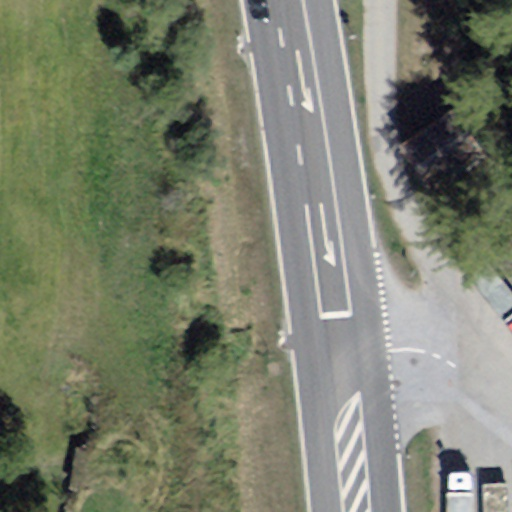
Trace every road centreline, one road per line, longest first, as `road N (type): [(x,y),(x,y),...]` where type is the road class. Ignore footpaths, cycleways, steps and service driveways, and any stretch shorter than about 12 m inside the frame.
road 1 (secondary): [(286,0),(341,355),(355,511)]
road 2 (track): [(487,359),(411,231),(383,146),(377,0)]
